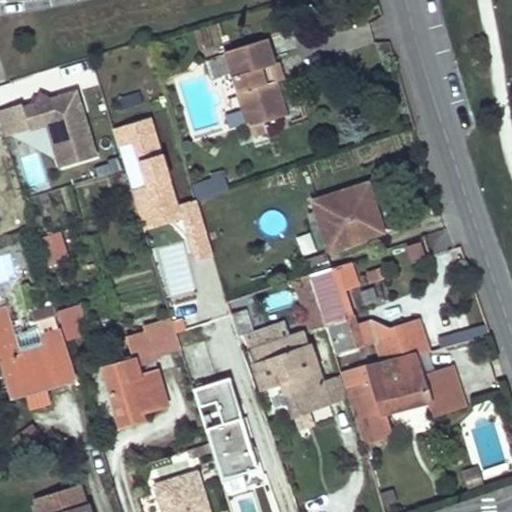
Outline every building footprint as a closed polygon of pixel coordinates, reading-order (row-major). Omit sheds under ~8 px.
[(286,112),(275,75),(264,78),(260,63),(272,60),(263,36),(225,48),(251,135),(267,130),(263,119),(286,112)] [(272,60),(260,63),(264,78),(275,75),(284,73),(279,58),(272,60)] [(136,91),(116,98),(119,107),(139,101),(136,91)] [(0,111),(0,127),(4,140),(45,127),(59,170),(96,158),(74,92),(48,101),(47,101),(38,96),(33,105),(20,110),(19,106),(0,111)] [(175,214),(151,117),(118,125),(122,142),(140,137),(145,159),(132,162),(146,221),(175,214)] [(29,191),(48,185),(37,152),(18,159),(29,191)] [(191,185),(195,200),(219,193),(213,178),(191,185)] [(366,183),(313,201),(315,209),(306,212),(312,227),(319,225),(329,249),(381,231),(366,183)] [(61,230),(34,238),(43,266),(70,258),(61,230)] [(403,263),(428,257),(423,238),(398,245),(403,263)] [(325,254),(300,263),(304,276),(306,275),(329,268),(329,267),(325,254)] [(349,261),(329,267),(329,268),(306,275),(323,326),(333,355),(358,346),(349,317),(345,317),(336,291),(345,288),(346,291),(358,286),(349,261)] [(304,276),(294,279),(311,330),(323,326),(306,275),(304,276)] [(42,279),(28,283),(32,298),(47,293),(42,279)] [(48,301),(32,305),(35,317),(51,312),(48,301)] [(227,302),(211,307),(223,349),(240,344),(238,338),(231,315),(227,302)] [(79,305),(57,310),(66,340),(76,336),(72,320),(82,317),(79,305)] [(2,306),(0,307),(0,330),(9,328),(2,306)] [(245,311),(231,315),(238,338),(252,333),(245,311)] [(465,311),(454,314),(459,330),(471,327),(465,311)] [(196,315),(171,323),(179,349),(204,342),(196,315)] [(170,320),(159,324),(168,352),(179,349),(171,323),(170,320)] [(127,339),(134,361),(103,369),(119,426),(140,420),(138,414),(164,406),(155,372),(139,377),(137,368),(150,364),(152,356),(168,352),(159,324),(144,327),(146,333),(127,339)] [(398,338),(375,346),(381,361),(411,355),(423,352),(414,326),(406,328),(404,324),(394,327),(398,338)] [(418,326),(414,326),(423,352),(427,350),(424,341),(418,326)] [(459,330),(424,341),(427,350),(474,337),(471,327),(459,330)] [(9,328),(0,330),(0,358),(0,359),(12,397),(25,392),(29,404),(47,399),(44,387),(70,379),(56,329),(39,333),(42,346),(16,353),(9,328)] [(299,335),(251,351),(262,385),(281,380),(296,427),(313,422),(309,409),(328,403),(320,379),(316,367),(310,369),(299,335)] [(211,363),(204,342),(179,349),(186,372),(211,363)] [(381,361),(375,346),(358,346),(333,355),(338,373),(363,366),(381,361)] [(381,361),(363,366),(367,380),(371,393),(348,401),(362,445),(385,438),(378,414),(426,399),(431,414),(462,403),(450,365),(418,376),(411,355),(381,361)] [(211,363),(186,372),(192,390),(217,383),(211,363)] [(338,373),(343,388),(367,380),(363,366),(338,373)] [(338,373),(320,379),(328,403),(346,397),(343,388),(338,373)] [(217,383),(192,390),(197,406),(212,401),(219,424),(204,428),(222,489),(241,483),(239,473),(254,468),(229,379),(217,383)] [(367,380),(343,388),(346,397),(348,401),(371,393),(367,380)] [(43,439),(34,424),(13,438),(22,452),(43,439)] [(479,481),(475,467),(467,470),(471,483),(479,481)] [(208,511),(195,472),(165,481),(168,491),(156,494),(161,511),(208,511)] [(168,491),(165,481),(153,485),(156,494),(168,491)] [(87,511),(85,504),(57,511),(47,511),(45,502),(19,511),(87,511)]
